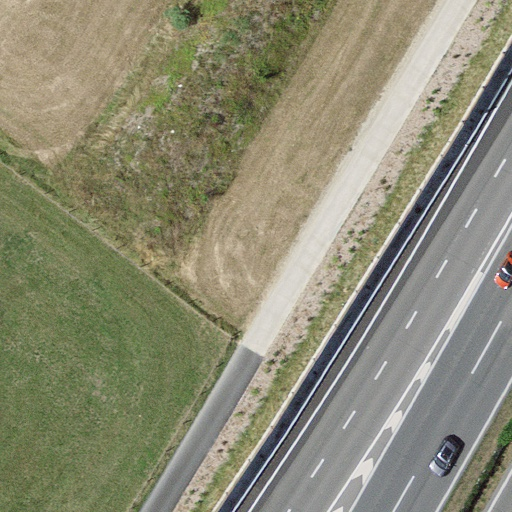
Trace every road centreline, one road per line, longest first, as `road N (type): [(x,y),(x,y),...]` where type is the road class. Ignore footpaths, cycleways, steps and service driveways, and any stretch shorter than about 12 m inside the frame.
road 1 (track): [(156,511),(462,0)]
road 2 (motorway): [(511,262),(319,511)]
road 3 (motorway): [(511,301),(392,511)]
